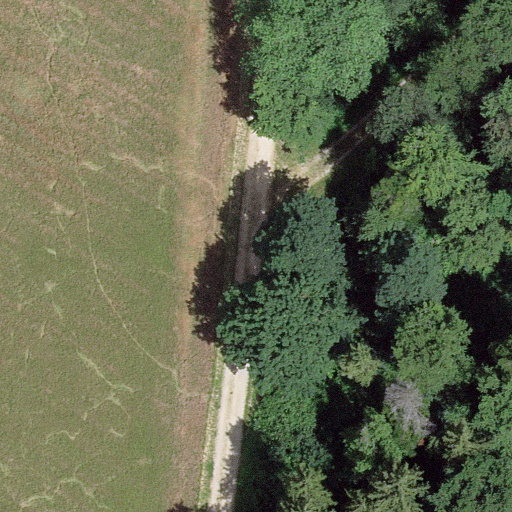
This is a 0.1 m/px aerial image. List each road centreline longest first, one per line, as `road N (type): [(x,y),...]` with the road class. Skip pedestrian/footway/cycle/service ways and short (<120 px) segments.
road 1 (track): [(248,204),(401,66),(510,0)]
road 2 (track): [(213,511),(248,204)]
road 3 (track): [(248,204),(265,0)]
